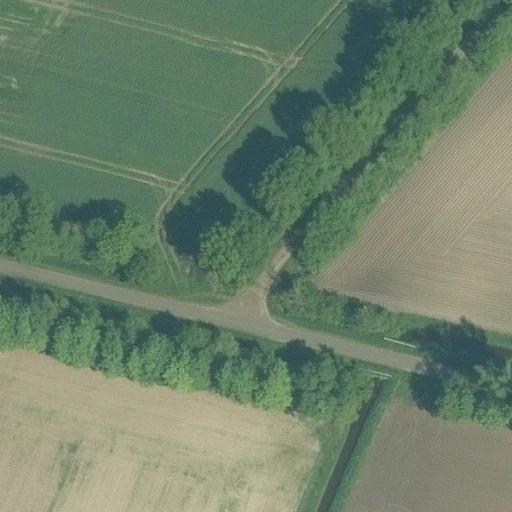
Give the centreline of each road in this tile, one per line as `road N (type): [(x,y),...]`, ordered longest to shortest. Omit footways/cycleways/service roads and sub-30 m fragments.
road 1 (unclassified): [(510,0),(226,326)]
road 2 (unclassified): [(226,326),(511,396)]
road 3 (unclassified): [(226,326),(0,272)]
